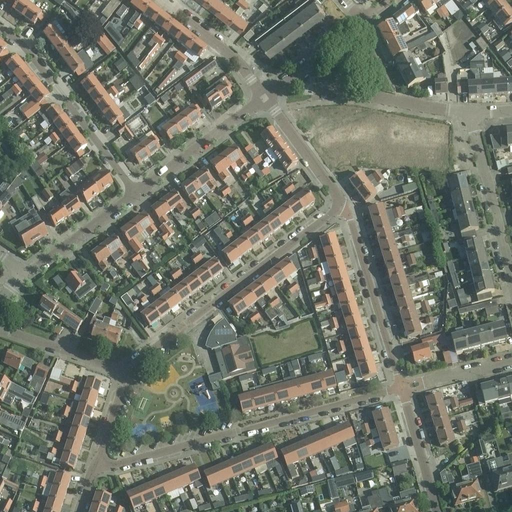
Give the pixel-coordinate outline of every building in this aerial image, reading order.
[(31,8),(24,3),(26,0),(15,0),(14,2),(17,5),(13,10),(24,18),(31,8)] [(108,20),(120,4),(114,0),(112,0),(101,15),(108,20)] [(143,15),(150,5),(143,0),(135,0),(131,6),(137,11),(135,14),(136,14),(127,26),(131,29),(133,26),(138,21),(143,15)] [(217,12),(224,3),(220,0),(208,0),(205,4),(217,12)] [(244,9),(249,3),(245,0),(244,0),(240,6),(244,9)] [(304,0),(302,2),(320,26),(324,23),(319,17),(325,13),(314,0),(304,0)] [(436,6),(431,0),(418,0),(416,2),(425,14),(436,6)] [(444,8),(451,3),(448,0),(431,0),(436,6),(440,11),(443,8),(444,8)] [(481,0),(489,9),(500,0),(481,0)] [(500,0),(489,9),(496,19),(508,9),(500,0)] [(293,9),(306,27),(312,22),(316,28),(320,26),(302,2),(293,9)] [(235,12),(224,3),(217,12),(228,21),(235,12)] [(461,8),(465,13),(471,8),(467,3),(461,8)] [(76,22),(81,19),(78,14),(76,16),(72,10),(65,4),(62,8),(69,13),(76,22)] [(154,24),(161,14),(150,5),(143,15),(154,24)] [(393,60),(402,56),(408,53),(401,39),(409,34),(404,24),(418,13),(412,5),(391,22),(392,24),(377,30),(393,60)] [(127,10),(123,6),(115,15),(120,19),(127,10)] [(45,18),(31,8),(24,18),(34,25),(38,20),(41,23),(45,18)] [(444,17),(448,14),(444,8),(443,8),(440,11),(444,17)] [(474,11),(471,8),(465,13),(467,16),(474,11)] [(306,27),(293,9),(284,16),(302,40),(305,37),(301,31),(306,27)] [(511,13),(508,9),(496,19),(504,29),(511,22),(511,13)] [(446,19),(444,17),(440,11),(435,14),(440,20),(442,19),(444,21),(446,19)] [(247,21),(240,15),(235,12),(228,21),(239,30),(247,21)] [(165,33),(173,23),(161,14),(154,24),(165,33)] [(67,15),(53,26),(63,38),(77,27),(67,15)] [(302,40),(284,16),(275,23),(288,40),(294,36),(298,42),(302,40)] [(142,24),(138,21),(133,26),(137,30),(142,24)] [(87,33),(95,27),(91,23),(89,25),(83,29),(87,33)] [(184,32),(173,23),(165,33),(176,41),(184,32)] [(288,40),(275,23),(266,30),(284,53),(287,51),(283,45),(288,40)] [(477,28),(480,32),(486,27),(483,23),(477,28)] [(43,35),(51,45),(61,38),(51,24),(46,27),(48,31),(43,35)] [(437,37),(442,34),(435,24),(430,28),(437,37)] [(489,31),(486,27),(480,32),(483,36),(489,31)] [(250,28),(243,36),(248,39),(255,32),(250,28)] [(284,53),(266,30),(256,37),(266,49),(264,50),(264,51),(266,50),(270,54),(276,50),(280,56),(284,53)] [(188,50),(195,41),(184,32),(176,41),(188,50)] [(156,44),(161,38),(156,35),(151,41),(156,44)] [(69,41),(72,45),(78,40),(75,36),(69,41)] [(104,42),(105,44),(108,41),(104,36),(95,42),(99,47),(104,42)] [(68,47),(61,38),(51,45),(58,55),(68,47)] [(165,41),(161,38),(156,44),(160,48),(165,41)] [(410,51),(426,43),(424,38),(407,46),(410,51)] [(76,57),(75,56),(72,52),(82,44),(79,39),(78,40),(72,45),(68,47),(58,55),(66,65),(76,57)] [(475,43),(483,53),(488,49),(481,39),(475,43)] [(195,41),(188,50),(199,59),(207,50),(195,41)] [(500,41),(493,47),(497,52),(505,46),(500,41)] [(0,65),(10,53),(5,50),(7,49),(0,43),(0,65)] [(115,50),(111,45),(102,51),(107,57),(115,50)] [(141,64),(138,68),(141,71),(159,48),(156,45),(141,64)] [(415,55),(419,53),(426,49),(424,45),(416,49),(413,51),(415,55)] [(498,56),(502,60),(508,55),(505,51),(498,56)] [(178,62),(183,56),(179,52),(174,58),(178,62)] [(86,71),(83,66),(87,63),(80,53),(75,56),(76,57),(66,65),(74,75),(79,71),(81,75),(86,71)] [(395,64),(401,77),(416,69),(413,62),(415,60),(413,55),(395,64)] [(494,97),(493,83),(493,77),(493,75),(484,76),(483,63),(481,63),(481,55),(479,56),(480,71),(481,98),(494,97)] [(511,58),(508,55),(502,60),(505,64),(511,58)] [(183,56),(178,62),(182,65),(187,59),(183,56)] [(480,71),(479,56),(470,64),(470,72),(474,71),(480,71)] [(7,67),(15,77),(25,69),(16,59),(11,63),(9,60),(4,64),(7,67)] [(116,65),(121,72),(126,67),(122,61),(116,65)] [(174,67),(179,71),(183,66),(182,65),(178,62),(174,67)] [(198,71),(203,78),(212,72),(207,65),(199,71),(198,71)] [(33,78),(25,69),(15,77),(23,86),(33,78)] [(420,76),(416,69),(401,77),(408,89),(425,80),(423,74),(420,76)] [(173,71),(157,89),(160,92),(176,73),(173,71)] [(182,82),(187,89),(202,77),(197,71),(182,82)] [(469,99),(481,98),(480,71),(474,71),(475,77),(475,84),(457,85),(458,95),(468,94),(469,99)] [(101,84),(109,75),(105,72),(97,81),(101,84)] [(82,86),(89,96),(99,89),(89,75),(84,79),(87,82),(82,86)] [(437,76),(437,81),(434,81),(435,95),(441,95),(441,82),(446,81),(445,75),(437,76)] [(31,96),(41,88),(33,78),(23,86),(31,96)] [(231,88),(228,83),(224,78),(210,88),(222,103),(232,96),(228,91),(231,88)] [(507,88),(511,87),(511,85),(511,79),(506,79),(506,82),(493,83),(494,97),(507,96),(507,88)] [(13,93),(14,94),(19,89),(16,86),(15,86),(7,93),(10,96),(13,93)] [(30,118),(42,109),(47,105),(44,102),(49,98),(41,88),(31,96),(35,101),(28,106),(26,104),(19,110),(27,120),(30,118)] [(222,103),(210,88),(197,98),(204,108),(207,106),(211,111),(222,103)] [(104,95),(99,89),(89,96),(97,106),(112,95),(109,92),(104,95)] [(10,96),(7,93),(1,98),(4,101),(10,96)] [(114,109),(110,102),(114,99),(112,95),(97,106),(104,116),(114,109)] [(451,95),(439,96),(440,104),(452,102),(451,95)] [(155,103),(150,96),(144,100),(149,107),(155,103)] [(197,106),(183,117),(190,127),(201,119),(197,114),(200,111),(197,106)] [(50,128),(54,125),(64,117),(56,107),(51,111),(49,107),(44,111),(39,114),(45,122),(50,128)] [(125,123),(114,109),(104,116),(112,127),(117,123),(120,126),(125,123)] [(54,125),(58,131),(54,134),(49,138),(43,142),(46,146),(52,142),(71,127),(64,117),(54,125)] [(183,117),(173,124),(180,134),(190,127),(183,117)] [(345,119),(320,120),(321,144),(345,143),(345,140),(427,146),(427,150),(440,151),(442,126),(353,120),(353,122),(345,121),(345,119)] [(173,124),(167,129),(164,125),(156,130),(163,139),(166,137),(170,142),(180,134),(173,124)] [(64,138),(69,145),(79,137),(71,127),(52,142),(55,145),(64,138)] [(119,133),(123,138),(129,133),(124,128),(119,133)] [(23,134),(19,130),(19,129),(13,134),(17,139),(23,134)] [(270,149),(280,141),(272,130),(261,138),(270,149)] [(501,149),(511,148),(511,130),(506,131),(506,135),(501,135),(501,149)] [(87,147),(79,137),(69,145),(65,148),(68,152),(72,149),(79,158),(84,155),(81,151),(87,147)] [(155,137),(141,147),(149,157),(159,150),(155,145),(159,142),(155,137)] [(280,141),(270,149),(278,161),(289,153),(280,141)] [(253,162),(259,158),(250,146),(244,150),(253,162)] [(139,165),(149,157),(141,147),(128,158),(131,162),(135,160),(139,165)] [(234,149),(222,157),(230,168),(236,163),(240,170),(247,165),(234,149)] [(289,153),(278,161),(287,172),(297,164),(289,153)] [(32,162),(34,161),(34,160),(37,158),(34,154),(28,158),(30,161),(32,162)] [(34,160),(39,166),(48,160),(43,154),(37,158),(34,160)] [(225,172),(230,168),(222,157),(211,166),(223,183),(229,178),(225,172)] [(259,158),(253,162),(256,166),(262,162),(259,158)] [(76,164),(81,170),(87,166),(82,159),(76,164)] [(39,166),(34,160),(34,161),(32,162),(28,165),(28,166),(35,175),(42,170),(39,166)] [(64,172),(69,180),(74,176),(68,169),(64,172)] [(261,179),(270,173),(267,169),(261,173),(258,175),(261,179)] [(90,181),(100,194),(113,184),(103,171),(90,181)] [(204,171),(193,180),(200,190),(206,186),(210,192),(217,187),(204,171)] [(248,180),(249,179),(252,177),(247,171),(244,174),(244,175),(248,179),(248,180)] [(381,176),(378,172),(372,176),(375,180),(381,176)] [(357,193),(369,185),(365,181),(361,174),(349,183),(357,193)] [(446,178),(451,197),(471,191),(470,189),(468,190),(465,179),(462,180),(460,175),(446,178)] [(375,180),(372,176),(365,181),(369,185),(375,180)] [(384,180),(381,176),(375,180),(378,184),(384,180)] [(58,184),(62,180),(59,177),(51,184),(60,193),(63,190),(58,184)] [(281,181),(290,194),(291,194),(295,200),(303,211),(314,202),(306,191),(303,187),(300,183),(293,188),(286,178),(281,181)] [(195,194),(200,190),(193,180),(181,189),(193,205),(199,200),(195,194)] [(379,186),(378,184),(375,180),(369,185),(373,191),(379,186)] [(100,194),(90,181),(77,191),(86,204),(100,194)] [(290,194),(281,181),(277,183),(287,196),(290,194)] [(4,183),(2,186),(0,188),(3,190),(1,193),(3,195),(4,194),(7,191),(10,187),(4,183)] [(365,204),(377,196),(373,191),(369,185),(357,193),(365,204)] [(15,193),(14,191),(11,186),(10,187),(7,191),(9,196),(15,193)] [(227,195),(231,200),(233,199),(234,196),(231,193),(227,187),(223,189),(227,195)] [(91,211),(119,193),(116,189),(89,207),(91,211)] [(219,192),(224,198),(227,195),(223,189),(219,192)] [(42,194),(48,202),(53,198),(47,190),(42,194)] [(410,193),(413,199),(420,196),(417,190),(410,193)] [(3,195),(0,198),(0,203),(3,206),(4,207),(11,199),(9,196),(7,191),(4,194),(3,195)] [(451,197),(454,209),(472,205),(469,195),(471,194),(471,191),(451,197)] [(174,193),(163,202),(170,212),(176,208),(180,214),(187,210),(182,204),(174,193)] [(61,208),(68,218),(81,208),(71,195),(62,201),(65,205),(61,208)] [(31,200),(38,212),(44,209),(36,197),(31,200)] [(264,201),(270,209),(274,206),(268,198),(264,200),(264,201)] [(285,207),(293,218),(303,211),(295,200),(285,207)] [(264,223),(272,234),(283,226),(274,215),(270,209),(264,201),(260,204),(265,211),(262,213),(268,220),(264,223)] [(433,201),(427,203),(431,213),(436,211),(433,201)] [(165,217),(170,212),(163,202),(151,211),(158,221),(162,227),(159,229),(163,234),(167,240),(175,235),(170,228),(172,227),(169,223),(165,217)] [(68,218),(61,208),(58,204),(45,214),(55,228),(68,218)] [(454,209),(458,222),(477,217),(477,214),(474,215),(472,205),(454,209)] [(372,223),(386,218),(382,206),(368,211),(372,223)] [(293,218),(285,207),(274,215),(283,226),(293,218)] [(236,208),(230,211),(234,217),(239,215),(236,208)] [(239,210),(239,211),(244,218),(249,225),(253,222),(245,211),(241,213),(239,210)] [(28,229),(37,243),(38,242),(39,244),(45,240),(44,239),(49,236),(33,211),(29,214),(30,215),(22,220),(28,229)] [(436,211),(431,213),(436,228),(441,226),(436,211)] [(193,212),(189,214),(194,220),(197,218),(193,212)] [(204,222),(209,228),(221,220),(216,213),(205,221),(204,222)] [(405,217),(404,213),(393,216),(395,221),(402,219),(401,218),(405,217)] [(150,237),(151,237),(157,232),(152,226),(144,216),(133,225),(140,235),(141,236),(146,232),(150,237)] [(386,218),(389,230),(397,228),(395,221),(393,216),(386,218)] [(458,222),(462,241),(476,237),(474,231),(478,230),(475,220),(478,219),(477,217),(458,222)] [(249,225),(244,218),(241,221),(246,228),(249,225)] [(375,234),(389,230),(386,218),(372,223),(375,234)] [(205,229),(199,221),(195,224),(200,232),(205,229)] [(272,234),(264,223),(254,231),(262,242),(272,234)] [(37,243),(28,229),(23,231),(21,228),(19,229),(16,224),(12,227),(17,235),(26,249),(37,243)] [(219,228),(228,241),(233,237),(222,224),(218,227),(219,228)] [(136,254),(137,255),(142,251),(143,250),(141,248),(139,245),(145,241),(141,236),(140,235),(133,225),(121,233),(129,244),(133,250),(136,254)] [(233,247),(228,241),(219,228),(213,233),(227,251),(222,255),(231,266),(241,258),(233,247)] [(389,230),(375,234),(376,236),(375,236),(377,241),(377,240),(379,246),(393,242),(400,239),(399,234),(391,236),(389,230)] [(243,239),(252,250),(262,242),(254,231),(243,239)] [(410,231),(399,234),(400,239),(407,237),(412,236),(410,231)] [(323,253),(338,248),(334,236),(320,240),(320,241),(315,242),(317,247),(321,245),(323,253)] [(478,243),(476,237),(462,241),(458,242),(461,254),(466,253),(467,259),(487,254),(486,251),(484,252),(481,242),(478,243)] [(114,238),(103,247),(110,257),(116,253),(120,259),(127,255),(114,238)] [(252,250),(243,239),(233,247),(241,258),(252,250)] [(382,258),(397,253),(393,242),(379,246),(382,258)] [(105,261),(110,257),(103,247),(91,256),(103,272),(109,268),(105,261)] [(194,257),(199,263),(203,260),(198,254),(199,253),(196,248),(191,252),(195,256),(194,257)] [(327,264),(341,260),(338,248),(323,253),(327,263),(327,264)] [(150,256),(158,266),(161,263),(154,253),(150,256)] [(385,269),(400,265),(397,253),(382,258),(386,269),(385,269)] [(408,263),(423,258),(421,253),(406,258),(408,263)] [(470,271),(488,267),(485,257),(487,256),(487,254),(467,259),(470,271)] [(277,269),(286,281),(290,278),(300,270),(295,255),(287,261),(277,269)] [(141,280),(147,276),(137,262),(133,256),(129,259),(134,265),(131,267),(141,280)] [(199,263),(194,257),(190,260),(195,266),(199,263)] [(423,258),(408,263),(409,268),(416,265),(414,261),(423,258)] [(204,269),(212,280),(223,272),(214,261),(212,263),(209,259),(205,262),(208,266),(204,269)] [(330,276),(345,271),(341,260),(327,264),(330,276)] [(143,261),(139,264),(146,273),(150,270),(143,261)] [(322,273),(323,278),(330,276),(327,264),(327,263),(320,265),(323,273),(322,273)] [(446,264),(450,277),(455,275),(451,263),(446,264)] [(389,281),(404,277),(400,265),(385,269),(389,281)] [(474,284),(493,279),(493,277),(490,277),(488,267),(470,271),(474,284)] [(212,280),(204,269),(193,277),(202,288),(212,280)] [(267,276),(276,288),(286,281),(277,269),(267,276)] [(173,272),(178,279),(182,275),(178,270),(173,272)] [(334,287),(348,283),(345,271),(330,276),(334,287)] [(178,279),(173,272),(169,275),(174,282),(178,279)] [(86,276),(81,280),(76,274),(65,282),(80,301),(96,288),(86,276)] [(459,288),(455,275),(450,277),(454,289),(459,288)] [(276,288),(267,276),(257,283),(266,295),(276,288)] [(183,285),(191,296),(202,288),(193,277),(183,285)] [(404,277),(389,281),(393,292),(407,288),(415,286),(428,282),(426,277),(415,280),(414,277),(405,280),(404,277)] [(178,287),(185,283),(182,278),(175,282),(178,287)] [(286,281),(290,287),(294,284),(290,278),(286,281)] [(493,279),(474,284),(477,297),(476,297),(478,303),(492,299),(491,293),(494,293),(491,282),(494,281),(493,279)] [(428,282),(415,286),(416,291),(429,287),(428,282)] [(104,283),(99,291),(105,295),(110,287),(104,283)] [(266,295),(257,283),(248,291),(257,303),(262,309),(266,306),(261,299),(266,295)] [(348,283),(334,287),(338,299),(352,295),(348,283)] [(299,290),(294,284),(290,287),(295,293),(299,290)] [(162,291),(157,285),(153,288),(157,294),(162,291)] [(172,293),(181,304),(191,296),(183,285),(172,293)] [(295,293),(290,287),(286,290),(291,296),(290,296),(295,302),(299,299),(297,297),(298,297),(295,293)] [(141,295),(136,288),(132,291),(135,295),(137,297),(141,295)] [(157,294),(153,288),(149,291),(153,297),(157,294)] [(396,304),(411,300),(407,288),(393,292),(396,304)] [(257,303),(248,291),(238,298),(247,310),(257,303)] [(181,304),(172,293),(162,300),(171,312),(181,304)] [(127,294),(121,299),(127,307),(133,303),(130,299),(127,294)] [(341,311),(355,306),(352,295),(338,299),(341,311)] [(143,305),(147,302),(142,296),(138,299),(143,305)] [(76,333),(82,322),(64,309),(46,297),(39,308),(44,312),(42,315),(50,320),(52,317),(51,317),(53,315),(60,320),(59,321),(76,333)] [(379,299),(382,310),(389,307),(385,297),(379,299)] [(247,310),(238,298),(228,306),(237,318),(247,310)] [(280,305),(275,298),(271,301),(276,308),(280,305)] [(102,303),(96,300),(88,313),(94,317),(102,303)] [(152,308),(160,319),(171,312),(162,300),(152,308)] [(400,316),(414,311),(411,300),(396,304),(398,310),(399,315),(400,315),(400,316)] [(422,309),(429,307),(435,305),(434,300),(427,303),(427,302),(420,304),(422,309)] [(276,308),(271,301),(267,304),(270,309),(277,318),(279,320),(283,317),(276,308)] [(483,305),(484,310),(485,311),(498,307),(496,301),(483,305)] [(471,308),(472,313),(484,310),(483,305),(471,308)] [(355,306),(341,311),(345,322),(359,318),(355,306)] [(160,319),(152,308),(141,316),(149,328),(160,319)] [(459,316),(472,313),(471,308),(458,311),(459,316)] [(271,322),(277,318),(270,309),(265,313),(271,322)] [(403,327),(418,323),(414,311),(400,316),(403,327)] [(252,316),(256,322),(261,319),(256,313),(252,316)] [(252,316),(248,319),(257,330),(260,328),(256,322),(252,316)] [(348,334),(362,330),(359,318),(345,322),(348,334)] [(111,321),(110,321),(104,319),(102,324),(96,322),(92,320),(88,334),(92,335),(91,338),(104,342),(108,329),(111,321)] [(212,351),(211,351),(211,352),(216,350),(237,344),(236,341),(235,338),(237,337),(224,320),(223,320),(224,321),(219,326),(216,329),(212,334),(211,335),(208,341),(206,348),(212,351)] [(386,324),(390,336),(395,335),(392,322),(386,324)] [(418,323),(403,327),(407,339),(421,335),(418,323)] [(489,328),(494,348),(497,347),(496,345),(506,342),(502,324),(489,328)] [(57,327),(53,332),(58,335),(62,330),(57,327)] [(477,331),(481,348),(491,346),(492,348),(494,348),(489,328),(477,331)] [(121,333),(108,329),(104,342),(116,346),(121,333)] [(352,346),(366,341),(362,330),(348,334),(352,346)] [(464,334),(469,354),(471,354),(471,351),(481,348),(477,331),(464,334)] [(466,355),(469,354),(464,334),(445,339),(449,353),(455,352),(456,355),(466,353),(466,355)] [(426,347),(432,346),(446,342),(444,335),(430,340),(421,342),(423,348),(411,352),(415,365),(430,360),(426,347)] [(245,374),(256,371),(245,338),(236,341),(237,344),(216,350),(220,362),(218,362),(223,381),(245,374)] [(355,357),(369,353),(366,341),(352,346),(355,357)] [(28,369),(31,363),(24,360),(24,359),(10,352),(7,357),(5,356),(1,363),(4,364),(18,371),(21,365),(28,369)] [(359,369),(373,364),(369,353),(355,357),(359,369)] [(444,361),(448,371),(457,368),(453,358),(444,361)] [(298,362),(291,363),(293,372),(293,373),(300,371),(298,362)] [(417,365),(418,371),(435,369),(434,362),(417,365)] [(373,364),(359,369),(362,381),(377,376),(373,364)] [(45,380),(49,371),(40,366),(36,375),(45,380)] [(334,376),(351,371),(350,366),(343,368),(333,370),(334,376)] [(351,371),(334,376),(337,386),(343,384),(342,379),(353,376),(351,371)] [(320,378),(324,392),(336,389),(332,374),(320,378)] [(312,395),(308,381),(303,382),(302,376),(295,378),(300,398),(312,395)] [(84,392),(98,397),(102,384),(83,377),(81,384),(86,386),(84,392)] [(300,398),(295,378),(291,379),(289,379),(291,385),(285,387),(289,401),(300,398)] [(324,392),(320,378),(308,381),(312,395),(324,392)] [(0,390),(6,394),(21,401),(26,392),(0,379),(0,390)] [(70,387),(71,382),(61,379),(59,384),(70,387)] [(479,407),(498,403),(492,382),(490,383),(490,385),(480,388),(481,392),(475,393),(479,407)] [(498,403),(510,399),(506,382),(495,384),(495,382),(492,382),(498,403)] [(217,383),(211,385),(213,392),(220,390),(217,383)] [(37,395),(39,388),(33,386),(31,393),(37,395)] [(273,390),(277,405),(289,401),(285,387),(273,390)] [(4,398),(6,394),(0,390),(0,402),(11,408),(13,403),(4,398)] [(262,393),(266,408),(277,405),(273,390),(262,393)] [(98,397),(84,392),(80,405),(93,409),(98,397)] [(250,397),(254,411),(266,408),(262,393),(250,397)] [(32,407),(37,398),(28,394),(24,403),(32,407)] [(429,412),(443,408),(440,396),(426,400),(429,412)] [(254,411),(250,397),(238,400),(242,414),(254,411)] [(458,404),(451,406),(452,411),(459,408),(460,409),(473,405),(471,400),(458,404)] [(93,409),(80,405),(76,417),(89,421),(93,409)] [(443,408),(429,412),(433,424),(447,420),(443,408)] [(69,414),(51,409),(50,413),(67,419),(69,414)] [(376,428),(391,423),(387,411),(372,415),(376,428)] [(511,418),(511,413),(501,416),(503,421),(511,418)] [(0,419),(17,427),(23,430),(25,425),(6,417),(0,414),(0,419)] [(89,421),(76,417),(72,429),(85,434),(89,421)] [(17,427),(0,419),(0,424),(15,432),(17,427)] [(447,420),(433,424),(436,435),(451,431),(447,420)] [(456,424),(458,429),(465,427),(471,425),(470,420),(456,424)] [(391,423),(376,428),(380,440),(394,435),(391,423)] [(336,431),(342,444),(354,440),(348,426),(336,431)] [(85,434),(72,429),(68,442),(81,446),(85,434)] [(342,444),(336,431),(325,436),(336,461),(341,459),(336,447),(342,444)] [(451,431),(436,435),(440,448),(454,443),(451,431)] [(394,435),(380,440),(383,452),(398,447),(394,435)] [(314,440),(320,454),(327,451),(329,456),(332,463),(336,461),(325,436),(314,440)] [(0,445),(7,449),(9,444),(0,439),(0,445)] [(303,445),(309,459),(320,454),(314,440),(303,445)] [(81,446),(68,442),(64,454),(77,458),(81,446)] [(477,459),(487,457),(483,442),(473,445),(477,459)] [(292,450),(298,463),(309,459),(303,445),(292,450)] [(368,448),(367,449),(366,445),(359,447),(363,458),(371,455),(368,448)] [(259,452),(265,465),(272,462),(277,473),(280,481),(284,479),(271,447),(259,452)] [(64,454),(56,452),(49,449),(48,454),(54,456),(53,459),(61,462),(60,467),(73,471),(77,458),(64,454)] [(298,463),(292,450),(281,455),(292,480),(297,477),(292,466),(298,463)] [(265,465),(259,452),(248,457),(254,470),(265,465)] [(511,488),(511,455),(507,457),(509,463),(503,464),(501,459),(500,459),(500,460),(509,490),(511,488)] [(1,463),(7,465),(10,459),(4,457),(1,463)] [(237,461),(243,475),(254,470),(248,457),(237,461)] [(509,490),(500,460),(495,461),(496,466),(488,468),(496,493),(509,490)] [(243,475),(237,461),(226,466),(232,480),(243,475)] [(391,466),(393,475),(395,480),(403,477),(402,473),(406,472),(404,462),(391,466)] [(353,465),(355,473),(361,471),(359,463),(353,465)] [(463,486),(468,503),(481,499),(478,489),(477,482),(476,482),(475,479),(482,477),(479,464),(466,468),(469,479),(471,484),(463,486)] [(215,471),(221,484),(232,480),(226,466),(215,471)] [(182,473),(188,486),(196,483),(198,488),(198,489),(200,495),(205,493),(194,468),(182,473)] [(221,484),(215,471),(204,476),(210,489),(221,484)] [(319,482),(318,477),(316,471),(310,474),(312,478),(313,483),(319,482)] [(468,503),(463,486),(455,489),(451,475),(446,477),(445,471),(439,475),(442,485),(448,484),(452,497),(455,506),(468,503)] [(188,486),(182,473),(172,477),(178,491),(188,486)] [(53,487),(66,492),(71,479),(57,474),(53,487)] [(353,476),(335,480),(337,490),(355,485),(353,476)] [(161,482),(167,496),(178,491),(172,477),(161,482)] [(17,492),(19,487),(2,479),(0,483),(0,495),(4,486),(17,492)] [(37,487),(44,489),(46,484),(38,482),(32,480),(31,485),(37,487)] [(167,496),(161,482),(149,487),(155,501),(167,496)] [(49,500),(62,504),(66,492),(53,487),(49,500)] [(138,492),(144,505),(155,501),(149,487),(138,492)] [(301,498),(314,494),(312,487),(299,491),(301,498)] [(404,511),(402,504),(394,506),(392,498),(389,499),(386,490),(378,492),(383,509),(388,508),(389,511),(404,511)] [(144,505),(138,492),(127,496),(133,510),(144,505)] [(376,511),(377,511),(383,509),(378,492),(371,494),(372,498),(367,499),(370,511),(376,511)] [(93,505),(107,510),(111,498),(97,493),(93,505)] [(402,504),(404,511),(418,511),(417,507),(415,500),(413,493),(408,495),(410,502),(402,504)] [(156,509),(168,504),(166,499),(154,504),(156,509)] [(8,511),(12,503),(6,500),(0,511),(8,511)] [(59,511),(62,504),(49,500),(45,511),(59,511)] [(194,500),(189,502),(193,511),(198,510),(194,500)] [(342,511),(341,504),(339,505),(338,500),(332,501),(334,506),(333,507),(334,511),(342,511)] [(26,506),(38,510),(39,505),(27,501),(26,506)] [(302,511),(300,502),(292,504),(293,507),(291,507),(292,511),(302,511)] [(354,511),(352,505),(348,507),(346,503),(341,504),(342,511),(354,511)]
